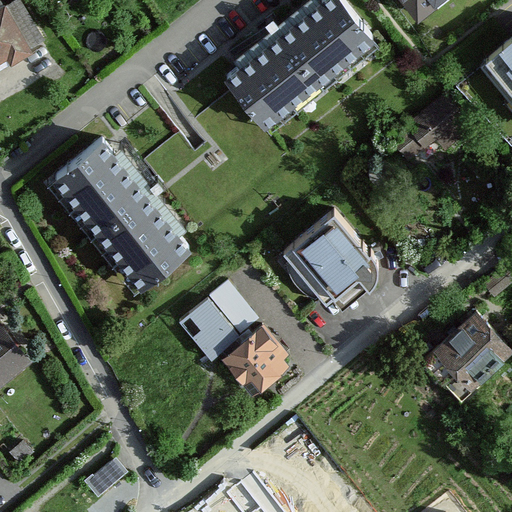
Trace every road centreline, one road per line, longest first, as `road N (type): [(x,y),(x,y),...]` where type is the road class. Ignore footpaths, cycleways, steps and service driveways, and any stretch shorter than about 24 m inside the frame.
road 1 (residential): [(511,221),(170,500)]
road 2 (residential): [(0,201),(170,500)]
